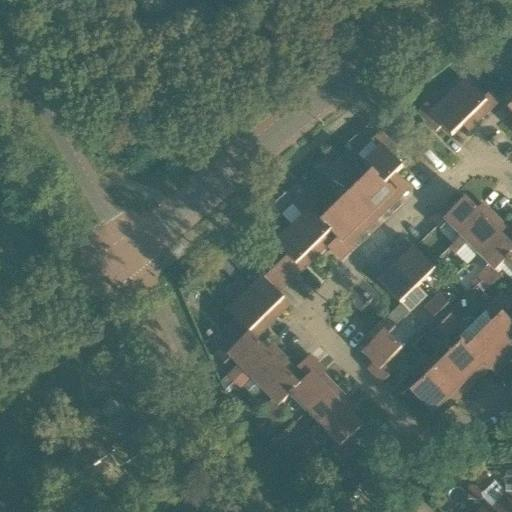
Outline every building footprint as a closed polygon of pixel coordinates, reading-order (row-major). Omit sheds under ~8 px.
[(447,98),(468,120),(474,126),(485,114),(480,109),(486,103),(491,109),(499,101),(485,87),(477,94),(464,81),(447,98)] [(447,98),(438,106),(432,99),(417,113),(424,120),(435,133),(441,127),(451,137),(468,120),(447,98)] [(371,141),(379,150),(364,164),(372,172),(373,172),(385,184),(402,167),(393,157),(398,152),(379,133),(371,141)] [(333,153),(327,159),(345,177),(351,171),(333,153)] [(345,177),(327,159),(324,156),(318,162),(339,183),(345,177)] [(355,189),(376,210),(382,204),(387,210),(399,198),(385,184),(373,172),(372,172),(355,189)] [(376,210),(355,189),(338,205),(364,232),(376,221),(370,216),(376,210)] [(305,191),(297,198),(309,210),(317,203),(305,191)] [(330,232),(320,221),(309,210),(297,198),(290,205),(302,217),(292,227),(319,254),(330,243),(324,237),(330,232)] [(439,230),(447,223),(460,237),(482,216),(465,198),(455,208),(449,202),(430,221),(439,230)] [(364,232),(338,205),(320,221),(330,232),(341,244),(347,237),(353,243),(364,232)] [(460,237),(461,238),(449,249),(455,255),(466,243),(477,254),(505,227),(494,216),(488,222),(482,216),(460,237)] [(263,235),(253,226),(246,233),(255,243),(263,235)] [(319,254),(292,227),(274,244),(296,266),(302,260),(307,265),(319,254)] [(477,254),(488,266),(476,277),(481,283),(495,271),(495,270),(506,260),(511,253),(511,246),(510,244),(511,242),(511,234),(505,227),(477,254)] [(402,260),(396,266),(418,288),(435,271),(408,243),(396,254),(402,260)] [(373,277),(399,304),(400,305),(418,288),(396,266),(390,271),(385,266),(373,277)] [(495,271),(481,283),(488,290),(501,277),(495,271)] [(234,284),(266,317),(272,311),(278,317),(289,305),(263,278),(251,289),(240,278),(234,284)] [(260,323),(266,317),(234,284),(228,290),(239,301),(227,312),(248,334),(255,339),(266,328),(260,323)] [(494,305),(505,294),(502,291),(484,308),(496,320),(484,331),(511,359),(511,357),(511,324),(511,323),(494,305)] [(439,294),(431,302),(441,312),(449,304),(439,294)] [(511,321),(511,300),(505,294),(494,305),(511,323),(511,321)] [(441,312),(431,302),(424,308),(433,318),(441,312)] [(451,315),(443,323),(452,332),(460,324),(451,315)] [(373,376),(381,384),(391,375),(383,367),(401,350),(388,335),(396,328),(387,318),(367,337),(373,343),(362,352),(379,370),(373,376)] [(452,332),(443,323),(436,330),(445,339),(452,332)] [(483,364),(489,370),(494,364),(500,370),(511,359),(484,331),(467,347),(483,364)] [(266,351),(255,339),(248,334),(238,344),(233,338),(215,356),(224,365),(230,359),(244,373),(266,351)] [(478,369),(483,364),(467,347),(462,342),(445,359),(472,386),(483,375),(478,369)] [(250,379),(261,390),(289,363),(278,351),(272,357),(266,351),(244,373),(243,374),(233,384),(239,390),(250,379)] [(460,398),(472,386),(445,359),(435,368),(423,356),(415,363),(428,376),(427,376),(449,397),(454,392),(460,398)] [(289,395),(289,396),(300,386),(299,385),(294,380),(300,374),(289,363),(261,390),(272,401),(260,412),(266,418),(278,406),(289,395)] [(427,376),(418,367),(395,389),(404,399),(415,410),(420,414),(425,415),(428,412),(431,415),(443,403),(449,397),(427,376)] [(311,374),(299,385),(300,386),(289,396),(306,413),(334,386),(323,375),(317,380),(311,374)] [(323,430),(345,409),(339,403),(345,397),(334,386),(306,413),(317,424),(305,435),(311,441),(323,430)] [(33,416),(21,423),(35,444),(77,417),(64,396),(53,403),(47,393),(26,406),(33,416)] [(285,412),(278,406),(266,418),(272,424),(285,412)] [(362,426),(345,409),(323,430),(337,444),(329,452),(338,461),(357,442),(352,436),(362,426)] [(35,502),(112,454),(121,468),(157,445),(146,428),(135,434),(121,412),(120,412),(122,415),(103,427),(96,420),(97,419),(96,418),(87,428),(89,431),(68,444),(66,442),(65,442),(72,454),(50,467),(41,453),(15,469),(35,502)] [(511,511),(511,495),(507,496),(493,481),(492,482),(481,472),(474,479),(478,487),(483,501),(485,503),(491,508),(494,511),(511,511)] [(469,501),(483,501),(478,487),(472,487),(469,487),(469,501)] [(494,511),(491,508),(485,503),(475,511),(494,511)]
